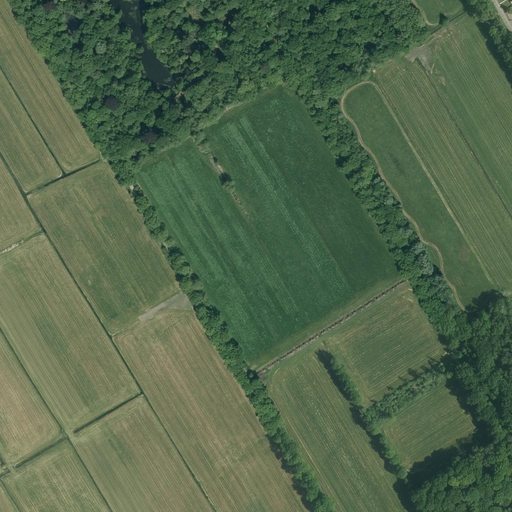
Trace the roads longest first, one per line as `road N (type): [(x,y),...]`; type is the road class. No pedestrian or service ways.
road 1 (track): [(18,0),(327,511)]
road 2 (track): [(312,103),(459,344)]
